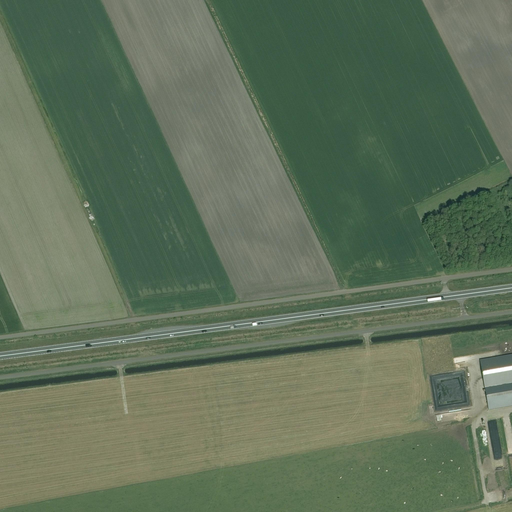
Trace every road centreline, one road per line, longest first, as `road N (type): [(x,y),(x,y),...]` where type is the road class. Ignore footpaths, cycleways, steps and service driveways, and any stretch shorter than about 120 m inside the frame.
road 1 (unclassified): [(511,269),(0,337)]
road 2 (trunk): [(0,356),(511,288)]
road 3 (unclassified): [(511,312),(0,377)]
